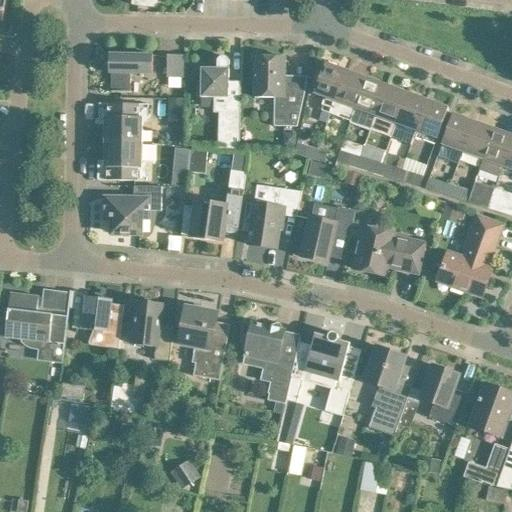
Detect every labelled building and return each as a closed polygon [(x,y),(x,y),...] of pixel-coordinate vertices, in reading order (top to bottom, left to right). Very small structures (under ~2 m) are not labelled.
[(112,93),(131,93),(131,74),(153,74),(153,55),(110,54),(109,73),(112,73),(112,93)] [(168,55),(167,75),(167,78),(184,78),(185,76),(185,56),(168,55)] [(214,113),(241,114),(241,103),(241,82),(229,81),(230,62),(230,61),(229,60),(228,58),(227,57),(226,57),(224,56),(223,56),(222,57),(221,57),(219,58),(219,59),(218,60),(218,61),(218,62),(217,68),(201,68),(201,98),(214,98),(214,113)] [(285,83),(285,75),(285,58),(255,57),(254,97),(275,97),(274,126),(297,127),(307,84),(285,83)] [(321,110),(331,114),(346,71),(338,67),(339,64),(329,61),(328,64),(325,63),(314,93),(326,98),(326,99),(323,100),(322,104),(323,106),(321,110)] [(339,119),(351,123),(367,78),(346,71),(331,114),(339,117),(339,119)] [(351,123),(371,130),(387,85),(367,78),(351,123)] [(391,137),(396,123),(407,93),(387,85),(371,130),(391,137)] [(396,123),(391,137),(411,144),(414,138),(416,131),(417,131),(428,100),(407,93),(396,123)] [(170,98),(169,121),(185,121),(186,98),(170,98)] [(417,131),(416,131),(414,138),(423,141),(426,134),(438,138),(449,108),(428,100),(417,131)] [(105,118),(104,142),(142,143),(143,119),(148,119),(148,105),(99,104),(99,118),(105,118)] [(442,144),(463,152),(474,121),(453,114),(442,144)] [(463,152),(483,159),(494,129),(474,121),(463,152)] [(511,135),(494,129),(483,159),(479,170),(500,177),(503,166),(504,167),(511,143),(511,135)] [(142,143),(104,142),(104,166),(98,166),(98,181),(147,181),(147,167),(142,167),(142,143)] [(305,157),(314,160),(318,149),(309,146),(305,157)] [(318,149),(314,160),(325,164),(329,152),(318,149)] [(347,165),(358,168),(362,157),(351,153),(347,165)] [(234,155),(232,171),(247,173),(249,157),(234,155)] [(358,168),(368,171),(370,164),(372,160),(362,157),(358,168)] [(393,166),(389,178),(399,181),(403,169),(393,166)] [(403,169),(399,181),(409,184),(413,173),(410,172),(403,169)] [(194,217),(191,237),(223,241),(224,233),(238,235),(241,215),(243,195),(244,191),(247,173),(232,171),(229,188),(226,205),(196,201),(194,217)] [(426,189),(447,196),(451,184),(429,177),(426,189)] [(451,184),(447,196),(458,199),(462,187),(451,184)] [(107,199),(106,218),(113,218),(113,233),(141,234),(141,219),(148,219),(148,211),(162,211),(162,187),(134,186),(134,199),(107,199)] [(246,203),(242,232),(250,233),(248,245),(278,249),(281,223),(284,223),(285,216),(297,218),(302,192),(286,190),(269,187),(267,206),(246,203)] [(511,199),(494,193),(493,198),(489,208),(488,210),(511,218),(511,199)] [(478,205),(489,208),(493,198),(482,194),(478,205)] [(335,235),(349,238),(354,219),(356,211),(338,207),(338,210),(314,205),(312,218),(310,217),(305,238),(301,257),(328,263),(330,257),(335,235)] [(437,281),(466,291),(483,297),(489,279),(487,278),(490,269),(492,270),(495,262),(490,260),(503,226),(477,216),(462,258),(447,253),(437,281)] [(394,236),(380,233),(377,228),(370,226),(365,229),(363,229),(354,269),(385,276),(387,267),(418,273),(425,244),(394,237),(394,236)] [(34,349),(39,349),(40,342),(65,345),(72,291),(70,291),(67,317),(37,313),(39,297),(11,294),(8,318),(0,317),(0,339),(5,340),(6,337),(22,339),(22,342),(25,345),(30,347),(34,349)] [(87,297),(86,303),(85,310),(75,309),(72,328),(105,332),(105,345),(118,347),(118,348),(119,348),(124,306),(112,304),(113,300),(87,297)] [(137,302),(134,321),(132,344),(156,347),(155,360),(170,362),(174,326),(160,324),(163,305),(137,302)] [(220,381),(227,343),(213,341),(218,313),(186,307),(179,345),(195,348),(192,363),(196,364),(193,376),(220,381)] [(287,401),(292,378),(296,357),(301,338),(284,334),(285,330),(280,329),(277,323),(268,327),(252,323),(249,335),(242,338),(246,348),(245,356),(266,361),(262,380),(272,382),(268,401),(286,405),(287,401)] [(343,417),(356,369),(362,350),(361,350),(359,355),(347,352),(350,343),(338,340),(338,339),(338,337),(338,336),(338,335),(337,334),(336,334),(335,333),(333,333),(332,333),(331,333),(330,334),(329,335),(328,336),(328,337),(316,333),(306,367),(321,371),(319,378),(339,384),(337,390),(332,389),(325,412),(343,417)] [(377,347),(370,366),(365,381),(379,386),(375,397),(380,399),(369,428),(394,437),(401,417),(412,387),(397,382),(405,357),(377,347)] [(432,365),(425,384),(420,399),(434,404),(429,417),(456,427),(468,394),(455,390),(460,375),(432,365)] [(303,381),(292,378),(287,401),(297,404),(303,381)] [(85,386),(61,383),(59,397),(83,400),(85,386)] [(470,426),(502,437),(511,408),(511,393),(485,384),(470,426)] [(69,421),(89,424),(92,408),(72,404),(69,421)] [(511,443),(510,450),(496,487),(507,489),(511,489),(511,443)] [(482,482),(496,487),(510,450),(495,444),(486,469),(469,462),(464,477),(482,484),(482,482)] [(63,479),(60,496),(72,498),(75,481),(63,479)] [(490,488),(488,498),(505,501),(507,491),(490,488)]
